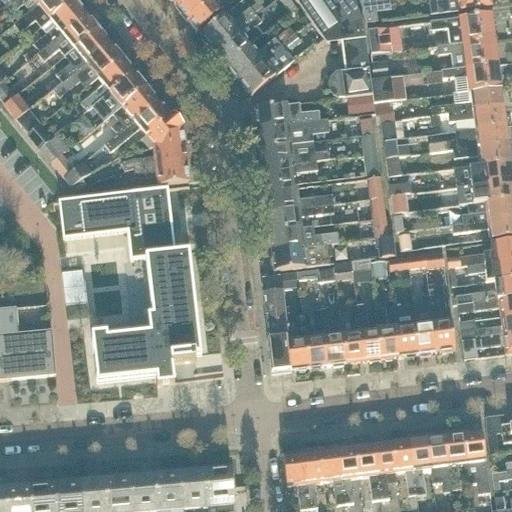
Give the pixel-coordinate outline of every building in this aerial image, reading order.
[(1,0),(1,1),(7,8),(17,0),(1,0)] [(17,0),(7,8),(14,16),(25,7),(30,13),(47,0),(17,0)] [(47,0),(30,13),(14,27),(20,35),(35,23),(41,30),(51,22),(75,2),(73,0),(47,0)] [(178,8),(187,0),(168,0),(171,2),(173,2),(178,8)] [(197,34),(223,13),(215,3),(218,0),(187,0),(178,8),(182,13),(182,16),(186,21),(189,21),(197,32),(196,33),(197,34)] [(290,15),(296,10),(289,0),(279,0),(279,1),(290,15)] [(372,91),(364,29),(353,0),(294,0),(311,24),(323,40),(326,45),(343,43),(345,63),(347,63),(348,73),(341,74),(336,75),(331,79),(329,85),(330,92),(334,97),(339,100),(345,100),(373,97),(372,91)] [(368,26),(378,24),(374,0),(368,0),(359,1),(368,26)] [(489,0),(456,0),(457,2),(436,5),(437,17),(490,9),(489,0)] [(80,4),(77,4),(75,2),(51,22),(57,29),(39,43),(45,51),(87,17),(84,12),(84,9),(80,4)] [(214,52),(256,17),(264,11),(259,4),(233,25),(226,16),(201,36),(203,39),(203,41),(207,47),(209,47),(214,52)] [(94,21),(91,21),(87,17),(45,51),(38,57),(44,65),(60,53),(65,59),(74,51),(99,31),(98,29),(98,26),(94,21)] [(226,67),(251,47),(264,37),(257,28),(262,24),(256,17),(214,52),(218,58),(218,60),(222,65),(225,66),(226,67)] [(463,47),(495,42),(492,17),(438,24),(439,34),(461,31),(463,47)] [(311,24),(295,36),(285,45),(291,52),(299,46),(300,47),(306,42),(312,49),(323,40),(311,24)] [(285,45),(295,36),(290,29),(278,40),(283,46),(285,45)] [(62,85),(69,80),(111,46),(108,42),(108,39),(104,33),(101,33),(99,31),(74,51),(80,59),(57,78),(62,85)] [(389,31),(369,34),(370,49),(372,57),(392,54),(389,31)] [(239,83),(281,48),(276,41),(258,56),(251,47),(226,67),(228,69),(227,72),(232,77),(234,77),(239,83)] [(495,42),(463,47),(437,50),(438,59),(451,57),(453,72),(498,66),(495,42)] [(86,90),(98,80),(123,60),(121,58),(122,56),(117,50),(114,50),(111,46),(69,80),(62,85),(53,93),(59,100),(80,83),(86,90)] [(252,98),(294,63),(281,48),(239,83),(243,88),(243,91),(247,96),(250,96),(252,98)] [(87,114),(93,109),(135,75),(131,71),(132,68),(127,62),(124,62),(123,60),(98,80),(104,88),(81,106),(87,114)] [(374,83),(389,81),(386,63),(371,65),(374,83)] [(498,66),(453,72),(442,74),(444,82),(454,81),(456,97),(471,95),(501,91),(498,66)] [(140,81),(135,75),(93,109),(105,123),(112,117),(146,89),(146,88),(147,87),(141,80),(140,81)] [(0,101),(5,107),(16,99),(4,84),(0,87),(0,101)] [(148,92),(146,89),(112,117),(118,124),(110,131),(111,131),(99,141),(104,148),(158,104),(154,99),(156,98),(150,90),(148,92)] [(375,107),(392,104),(390,89),(372,91),(373,97),(373,98),(375,107)] [(504,95),(502,93),(501,91),(471,95),(472,105),(447,108),(448,117),(504,109),(503,104),(505,101),(504,95)] [(16,122),(29,112),(30,111),(18,97),(16,99),(5,107),(4,108),(16,122)] [(376,115),(375,107),(373,98),(347,102),(349,118),(376,115)] [(381,125),(395,124),(393,112),(402,106),(401,103),(392,104),(375,107),(376,115),(376,118),(380,118),(381,125)] [(164,108),(162,109),(158,104),(104,148),(110,154),(122,145),(139,131),(145,139),(172,117),(164,108)] [(319,114),(301,116),(300,105),(255,111),(256,114),(253,116),(254,123),(257,125),(258,131),(320,124),(319,114)] [(506,117),(505,115),(504,109),(448,117),(449,125),(474,122),(476,132),(506,128),(506,125),(507,123),(506,117)] [(28,137),(39,128),(41,127),(29,112),(16,122),(28,137)] [(185,147),(182,128),(173,116),(172,117),(145,139),(153,148),(153,151),(185,147)] [(363,139),(375,137),(373,121),(361,122),(363,139)] [(260,151),(292,147),(314,145),(313,136),(329,134),(328,123),(320,124),(258,131),(258,138),(256,141),(257,147),(260,149),(260,151)] [(383,144),(397,142),(395,124),(381,125),(383,144)] [(40,152),(51,143),(39,128),(28,137),(27,138),(40,152)] [(508,130),(507,130),(506,128),(476,132),(477,141),(452,145),(453,153),(509,146),(508,140),(510,140),(508,130)] [(51,166),(62,158),(70,152),(58,137),(51,143),(40,152),(51,166)] [(364,159),(378,157),(375,137),(363,139),(361,139),(364,159)] [(385,162),(399,161),(400,160),(397,142),(383,144),(385,162)] [(330,154),(315,156),(314,145),(292,147),(260,151),(260,154),(258,155),(259,162),(262,164),(262,171),(317,164),(331,163),(330,154)] [(509,152),(509,151),(509,146),(453,153),(454,162),(479,159),(481,168),(511,164),(511,162),(511,161),(511,157),(511,151),(509,152)] [(126,175),(134,172),(187,166),(186,159),(187,156),(187,151),(185,149),(185,147),(153,151),(154,160),(132,163),(121,166),(126,175)] [(378,157),(364,159),(366,178),(380,176),(378,157)] [(63,181),(74,172),(62,158),(51,166),(63,181)] [(399,161),(385,162),(388,180),(401,178),(399,161)] [(70,190),(83,182),(92,176),(84,164),(74,172),(63,181),(70,190)] [(295,176),(318,173),(317,164),(262,171),(263,178),(261,178),(262,189),(264,188),(265,191),(297,187),(295,176)] [(511,164),(481,168),(456,172),(458,190),(511,183),(511,166),(511,167),(511,164)] [(190,175),(188,174),(187,166),(134,172),(135,182),(156,179),(157,188),(189,185),(189,183),(190,181),(190,175)] [(88,190),(74,195),(77,198),(116,193),(115,179),(88,190)] [(370,202),(383,201),(380,181),(367,182),(370,202)] [(83,182),(70,190),(74,195),(88,190),(83,182)] [(511,183),(458,190),(460,208),(468,207),(511,201),(511,183)] [(391,199),(406,197),(410,197),(408,187),(390,189),(391,199)] [(175,256),(171,218),(168,191),(58,204),(63,242),(128,235),(131,263),(147,261),(153,318),(148,319),(150,335),(108,340),(107,335),(92,337),(97,385),(156,379),(158,388),(175,386),(173,366),(196,364),(195,358),(201,357),(189,254),(175,256)] [(298,202),(297,191),(265,194),(266,197),(263,198),(265,208),(267,208),(268,215),(333,207),(332,198),(298,202)] [(406,197),(391,199),(393,217),(409,215),(406,197)] [(383,201),(370,202),(372,218),(385,216),(383,201)] [(511,201),(468,207),(469,217),(462,218),(463,226),(511,219),(511,201)] [(270,234),(302,230),(300,219),(334,215),(333,207),(268,215),(268,221),(266,222),(267,232),(270,232),(270,234)] [(396,235),(404,234),(402,218),(394,219),(396,235)] [(511,219),(463,226),(452,228),(453,236),(489,232),(491,243),(511,240),(511,219)] [(375,242),(379,241),(388,240),(386,220),(372,222),(375,242)] [(315,239),(314,229),(302,230),(270,234),(270,237),(268,238),(269,245),(272,247),(272,254),(332,247),(339,246),(338,236),(315,239)] [(401,253),(412,252),(410,236),(399,238),(401,253)] [(379,241),(381,260),(394,259),(392,240),(388,240),(379,241)] [(511,243),(491,246),(492,257),(456,262),(458,270),(511,262),(511,243)] [(275,274),(329,267),(328,260),(333,260),(332,247),(272,254),(273,262),(271,262),(272,272),(274,272),(275,274)] [(424,258),(426,270),(426,272),(443,270),(442,256),(424,258)] [(408,272),(426,270),(424,258),(406,260),(408,271),(408,272)] [(390,273),(408,271),(406,260),(388,262),(390,273)] [(372,271),(371,265),(371,262),(352,264),(353,274),(372,271)] [(511,262),(458,270),(455,270),(456,279),(484,275),(485,285),(496,284),(511,281),(511,262)] [(371,265),(372,271),(373,282),(387,280),(384,263),(371,265)] [(354,281),(353,274),(352,264),(333,267),(334,270),(336,283),(354,281)] [(316,273),(317,281),(317,286),(336,283),(334,270),(316,273)] [(451,289),(457,289),(456,279),(455,270),(448,271),(451,289)] [(299,284),(317,281),(316,273),(298,275),(298,276),(299,284)] [(282,293),(295,291),(300,291),(299,284),(298,276),(280,278),(282,293)] [(291,373),(285,318),(280,278),(261,280),(263,298),(264,298),(269,343),(272,375),(275,375),(275,377),(285,376),(285,374),(291,373)] [(453,308),(457,307),(473,305),(511,299),(511,281),(496,284),(497,293),(456,299),(457,301),(452,302),(453,308)] [(451,321),(441,323),(437,292),(429,294),(429,299),(436,355),(443,354),(444,356),(453,354),(453,352),(455,352),(451,321)] [(430,355),(436,355),(429,299),(421,300),(424,325),(415,326),(418,357),(420,357),(421,358),(431,357),(430,355)] [(511,299),(473,305),(457,307),(458,316),(499,310),(501,320),(511,318),(511,299)] [(415,326),(405,327),(402,303),(393,304),(401,359),(406,358),(409,360),(415,359),(416,357),(418,357),(415,326)] [(394,360),(401,359),(393,304),(385,305),(388,329),(379,331),(382,361),(384,361),(386,363),(393,362),(394,360)] [(379,331),(369,332),(366,307),(357,308),(364,364),(370,363),(371,365),(381,364),(380,362),(382,361),(379,331)] [(358,364),(364,364),(357,308),(349,309),(349,316),(340,317),(341,323),(346,366),(348,366),(348,368),(358,366),(358,364)] [(52,333),(20,336),(18,310),(0,312),(0,382),(56,378),(52,333)] [(341,323),(331,324),(330,312),(321,313),(328,368),(334,368),(334,369),(344,368),(344,366),(346,366),(341,323)] [(322,369),(328,368),(321,313),(312,314),(315,339),(306,340),(310,371),(312,370),(314,372),(320,371),(322,369)] [(306,340),(297,341),(293,316),(285,318),(291,373),(298,372),(300,374),(306,373),(308,371),(310,371),(306,340)] [(511,318),(501,320),(502,330),(476,334),(474,324),(459,326),(462,344),(511,337),(511,318)] [(511,337),(462,344),(465,364),(477,362),(475,351),(504,347),(506,358),(511,356),(511,337)] [(511,427),(501,429),(502,438),(511,436),(511,427)] [(475,435),(473,433),(467,433),(465,436),(463,436),(467,467),(471,498),(489,496),(481,434),(475,435)] [(463,436),(460,436),(460,434),(450,436),(450,438),(445,438),(452,494),(461,493),(457,468),(467,467),(463,436)] [(511,436),(502,438),(503,446),(511,445),(511,436)] [(439,439),(437,437),(431,438),(429,440),(427,441),(431,472),(433,486),(442,485),(443,495),(452,494),(445,438),(439,439)] [(427,441),(424,441),(424,439),(414,440),(415,442),(409,443),(416,498),(425,497),(422,473),(431,472),(427,441)] [(489,454),(497,453),(495,440),(487,441),(489,454)] [(409,443),(403,444),(401,442),(395,443),(394,445),(391,445),(395,476),(404,475),(407,499),(416,498),(409,443)] [(391,445),(388,446),(386,444),(380,444),(379,447),(373,448),(380,503),(389,502),(386,477),(395,476),(391,445)] [(373,448),(367,448),(365,446),(359,447),(358,450),(355,450),(359,481),(368,479),(371,504),(380,503),(373,448)] [(355,450),(352,450),(350,448),(344,449),(343,451),(337,452),(344,507),(353,506),(350,482),(359,481),(355,450)] [(337,452),(332,453),(331,451),(322,452),(322,454),(319,454),(323,485),(333,484),(336,509),(344,507),(337,452)] [(319,454),(317,455),(315,453),(309,454),(307,456),(301,457),(308,511),(317,511),(314,486),(323,485),(319,454)] [(308,511),(301,457),(296,457),(295,455),(286,457),(286,459),(283,459),(287,490),(297,489),(299,511),(308,511)] [(226,471),(223,472),(223,469),(213,470),(213,473),(204,474),(208,509),(207,511),(233,511),(233,507),(234,507),(232,489),(235,489),(234,479),(231,479),(231,475),(226,471)] [(204,474),(193,475),(192,472),(179,473),(183,511),(208,509),(204,474)] [(157,511),(176,511),(183,511),(179,473),(166,474),(166,477),(154,478),(157,511)] [(511,473),(507,474),(491,476),(493,494),(500,493),(499,484),(511,481),(511,473)] [(157,511),(154,478),(143,479),(143,476),(130,478),(132,511),(157,511)] [(107,511),(132,511),(130,478),(117,479),(117,481),(105,482),(107,511)] [(107,511),(105,482),(93,484),(93,481),(80,482),(82,511),(107,511)] [(82,511),(80,482),(67,483),(67,486),(55,487),(57,511),(82,511)] [(57,511),(55,487),(43,488),(43,485),(30,486),(32,511),(57,511)] [(7,511),(32,511),(30,486),(17,488),(17,490),(5,491),(7,511)] [(504,500),(494,501),(495,511),(502,511),(505,511),(504,500)]
